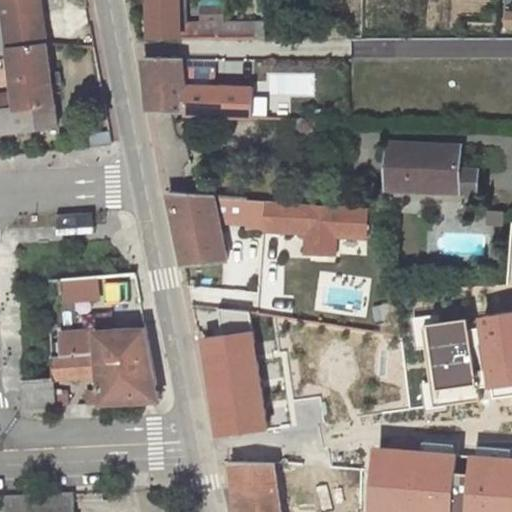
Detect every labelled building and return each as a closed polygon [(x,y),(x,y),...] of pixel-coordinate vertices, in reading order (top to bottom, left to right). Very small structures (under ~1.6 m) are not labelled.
[(0,0),(0,47),(10,47),(3,0),(0,0)] [(3,0),(10,47),(47,44),(41,0),(3,0)] [(149,0),(150,38),(182,38),(221,38),(255,38),(255,22),(181,23),(177,0),(149,0)] [(10,47),(16,93),(17,107),(0,109),(0,132),(57,126),(47,44),(10,47)] [(149,111),(185,112),(186,116),(253,118),(253,93),(253,88),(186,86),(183,58),(144,58),(149,111)] [(0,109),(17,107),(16,93),(0,94),(0,109)] [(391,143),(388,187),(476,192),(477,169),(459,169),(461,145),(391,143)] [(168,193),(184,264),(228,261),(221,222),(216,196),(168,193)] [(216,196),(221,222),(247,222),(247,199),(216,196)] [(286,203),(247,199),(247,222),(247,229),(285,231),(285,229),(286,203)] [(367,238),(369,208),(286,203),(285,229),(307,230),(306,252),(334,253),(336,236),(367,238)] [(504,210),(491,209),(491,219),(503,220),(504,210)] [(130,281),(107,282),(108,303),(131,302),(130,281)] [(99,282),(66,283),(67,301),(99,300),(99,282)] [(430,326),(424,327),(435,406),(482,399),(480,386),(494,384),(496,397),(511,394),(511,311),(484,315),(484,318),(471,320),(470,318),(430,323),(430,326)] [(153,378),(150,325),(60,331),(61,355),(84,353),(100,352),(131,350),(133,379),(153,378)] [(220,436),(228,435),(268,430),(255,341),(254,330),(253,330),(205,337),(220,436)] [(155,400),(153,378),(133,379),(131,350),(100,352),(101,372),(102,389),(86,390),(87,404),(155,400)] [(100,352),(84,353),(85,373),(101,372),(100,352)] [(61,355),(54,355),(55,378),(85,376),(85,373),(84,353),(61,355)] [(26,406),(57,404),(55,378),(24,380),(26,406)] [(379,448),(378,458),(400,459),(401,450),(379,448)] [(400,459),(378,458),(373,511),(511,511),(511,458),(401,450),(400,459)] [(232,462),(236,491),(278,487),(275,462),(232,462)] [(236,491),(239,511),(281,511),(278,487),(236,491)] [(72,511),(71,490),(7,495),(8,511),(72,511)]
